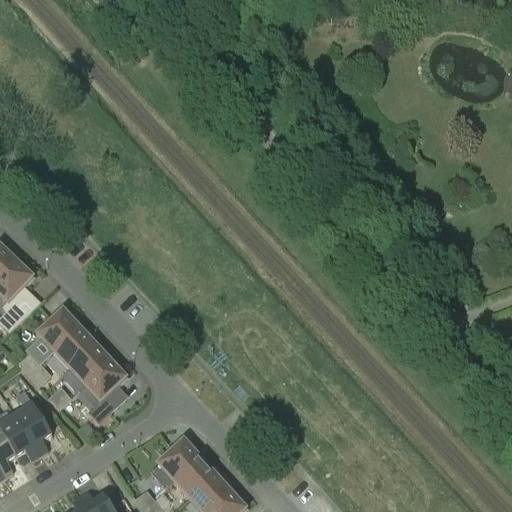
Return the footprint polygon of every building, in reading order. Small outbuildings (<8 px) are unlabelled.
[(424,9),(421,0),(404,0),(406,7),(424,9)] [(139,27),(104,45),(113,61),(147,43),(139,27)] [(0,52),(0,62),(3,65),(8,59),(0,52)] [(126,184),(120,189),(128,198),(134,193),(126,184)] [(93,230),(121,204),(107,188),(79,214),(93,230)] [(146,194),(140,199),(148,208),(154,202),(146,194)] [(154,202),(148,208),(156,217),(162,211),(154,202)] [(121,204),(93,230),(107,245),(135,219),(121,204)] [(149,234),(135,219),(107,245),(121,260),(149,234)] [(162,223),(156,228),(164,237),(170,232),(162,223)] [(149,234),(121,260),(135,276),(163,250),(149,234)] [(0,283),(16,267),(0,251),(0,283)] [(33,284),(16,267),(0,283),(0,300),(9,309),(4,314),(8,318),(0,326),(0,328),(11,339),(32,317),(16,301),(33,284)] [(53,358),(79,334),(63,316),(37,340),(53,358)] [(79,334),(53,358),(69,374),(95,350),(79,334)] [(95,350),(69,374),(84,391),(110,367),(95,350)] [(29,380),(40,370),(30,360),(19,369),(29,380)] [(84,391),(78,396),(93,413),(89,417),(100,429),(112,418),(102,407),(126,384),(110,367),(84,391)] [(40,370),(29,380),(39,391),(50,381),(40,370)] [(61,394),(50,404),(59,414),(70,404),(61,394)] [(25,415),(15,421),(40,461),(48,456),(42,447),(52,441),(25,397),(17,401),(25,415)] [(31,467),(40,461),(15,421),(5,427),(0,419),(0,435),(17,462),(26,457),(31,467)] [(86,428),(77,436),(86,446),(97,440),(86,428)] [(7,469),(17,462),(0,435),(0,474),(5,483),(13,478),(7,469)] [(173,488),(200,464),(184,446),(158,470),(173,488)] [(200,464),(173,488),(189,505),(215,481),(200,464)] [(214,511),(230,498),(215,481),(189,505),(195,511),(214,511)] [(147,497),(135,505),(140,511),(147,511),(154,506),(147,497)] [(84,500),(80,503),(86,511),(110,511),(104,501),(94,507),(89,499),(88,498),(84,500)] [(243,511),(230,498),(214,511),(243,511)] [(86,511),(80,503),(72,508),(73,510),(74,511),(86,511)]
